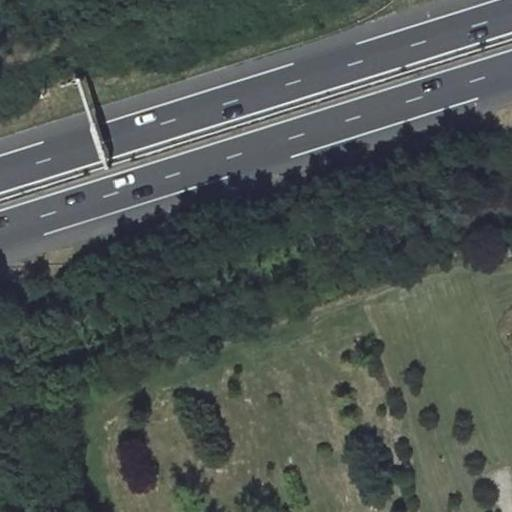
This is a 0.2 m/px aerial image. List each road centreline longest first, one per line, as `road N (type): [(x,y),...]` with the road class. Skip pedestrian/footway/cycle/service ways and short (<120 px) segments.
road 1 (motorway): [(0,230),(511,69)]
road 2 (motorway): [(511,13),(0,173)]
